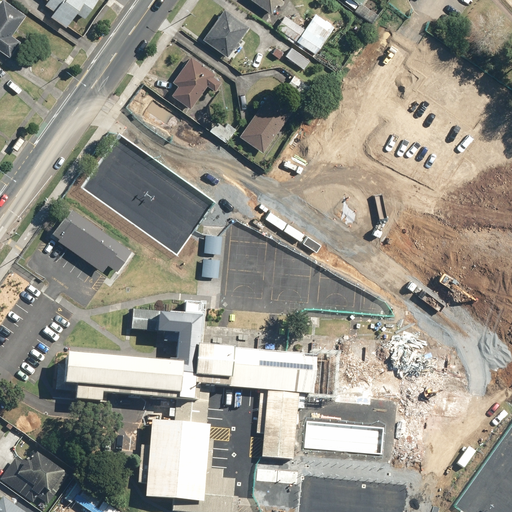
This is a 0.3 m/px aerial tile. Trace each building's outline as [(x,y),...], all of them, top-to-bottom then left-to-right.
[(2,0),(0,0),(0,54),(6,59),(18,43),(10,37),(24,16),(2,0)] [(50,13),(47,18),(63,29),(73,14),(81,20),(95,0),(41,0),(44,2),(41,6),(50,13)] [(251,0),(271,14),(277,5),(279,6),(283,1),(281,0),(251,0)] [(249,26),(224,9),(203,40),(227,57),(249,26)] [(305,29),(284,15),(276,28),(314,54),(333,26),(318,16),(315,22),(311,20),(305,29)] [(310,61),(291,47),(284,56),(303,69),(310,61)] [(283,53),(276,48),(272,54),(279,59),(283,53)] [(321,50),(315,59),(334,74),(341,66),(321,50)] [(475,73),(442,50),(436,58),(470,81),(475,73)] [(419,66),(401,53),(377,89),(396,101),(419,66)] [(190,56),(172,82),(177,85),(170,95),(190,108),(206,85),(214,91),(221,81),(213,76),(215,74),(190,56)] [(307,85),(293,75),(286,86),(300,95),(307,85)] [(483,92),(485,91),(487,90),(488,88),(489,86),(489,84),(489,81),(487,80),(485,78),(483,78),(481,78),(478,79),(477,81),(476,83),(475,85),(476,87),(477,89),(479,91),(481,92),(483,92)] [(292,111),(268,94),(239,136),(263,153),(292,111)] [(224,127),(216,121),(209,130),(225,143),(236,128),(227,122),(224,127)] [(125,152),(118,150),(113,174),(121,175),(125,152)] [(94,192),(93,223),(179,224),(180,159),(156,159),(156,178),(147,178),(147,188),(133,188),(133,176),(114,176),(113,192),(94,192)] [(224,188),(208,187),(206,207),(222,208),(224,188)] [(132,251),(70,209),(50,238),(102,273),(107,265),(117,272),(132,251)] [(221,212),(206,211),(204,230),(220,231),(221,212)] [(221,235),(205,234),(203,252),(219,253),(221,235)] [(459,245),(442,240),(438,257),(454,261),(459,245)] [(219,259),(203,257),(201,275),(217,277),(219,259)] [(148,317),(147,334),(168,335),(165,365),(55,356),(53,386),(167,395),(166,401),(182,403),(184,377),(218,380),(217,390),(301,397),(304,358),(186,348),(188,320),(148,317)] [(499,400),(484,398),(483,415),(497,417),(499,400)] [(153,420),(147,496),(205,500),(210,424),(153,420)] [(5,473),(1,479),(33,501),(38,494),(48,501),(68,472),(37,450),(27,464),(16,457),(5,473)] [(257,468),(256,482),(301,485),(302,471),(257,468)] [(70,488),(54,510),(56,511),(71,511),(82,498),(70,488)] [(0,511),(38,511),(7,490),(3,497),(0,500),(0,511)]
